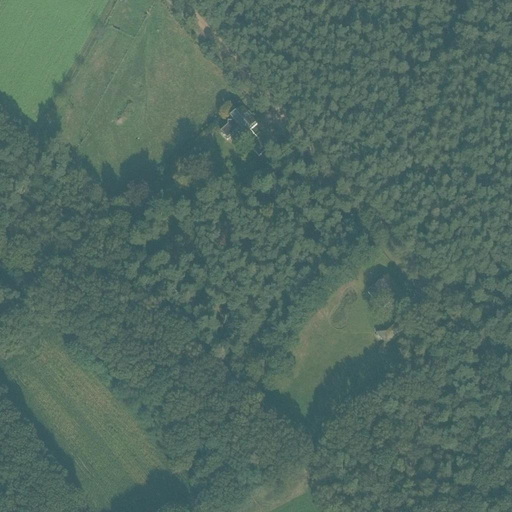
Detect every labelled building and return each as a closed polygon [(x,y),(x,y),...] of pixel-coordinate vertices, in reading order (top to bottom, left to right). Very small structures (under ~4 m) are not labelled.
[(227,128),(221,133),(223,135),(222,138),(225,138),(227,140),(239,130),(243,134),(244,134),(245,135),(257,125),(248,115),(249,113),(247,114),(243,108),(240,111),(230,119),(234,122),(231,125),(228,125),(227,128)] [(260,138),(252,145),(250,147),(259,157),(269,148),(260,138)] [(240,194),(235,199),(241,205),(246,200),(240,194)] [(181,196),(170,208),(177,215),(189,203),(181,196)] [(387,277),(375,287),(372,286),(367,291),(367,294),(381,309),(384,308),(390,303),(394,309),(406,299),(387,277)] [(393,319),(376,333),(383,342),(386,345),(402,330),(393,319)] [(383,342),(378,347),(383,352),(388,348),(386,345),(383,342)]
